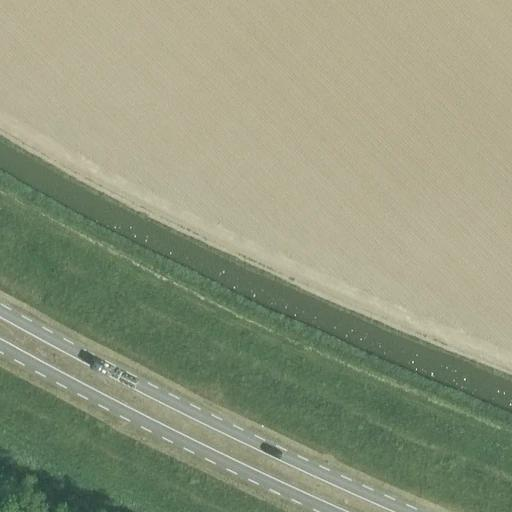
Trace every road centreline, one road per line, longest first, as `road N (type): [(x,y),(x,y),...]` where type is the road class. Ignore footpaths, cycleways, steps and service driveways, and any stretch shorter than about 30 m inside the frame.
road 1 (primary): [(409,511),(113,374),(0,310)]
road 2 (primary): [(0,345),(327,511)]
